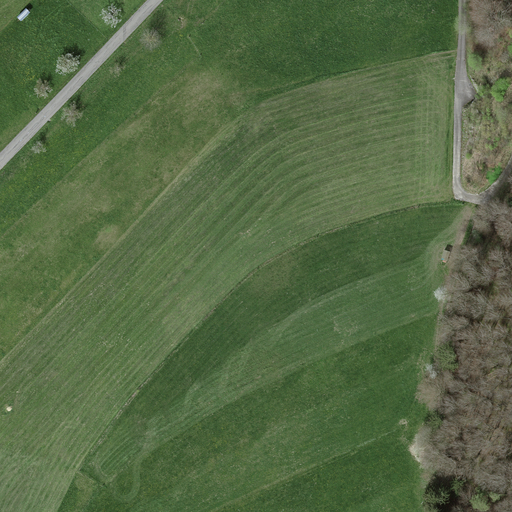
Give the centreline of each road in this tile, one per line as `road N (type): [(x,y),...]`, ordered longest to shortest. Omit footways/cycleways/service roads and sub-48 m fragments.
road 1 (unclassified): [(157,0),(0,159)]
road 2 (track): [(459,0),(457,186),(466,196),(485,195)]
road 3 (track): [(485,195),(452,286),(444,392)]
